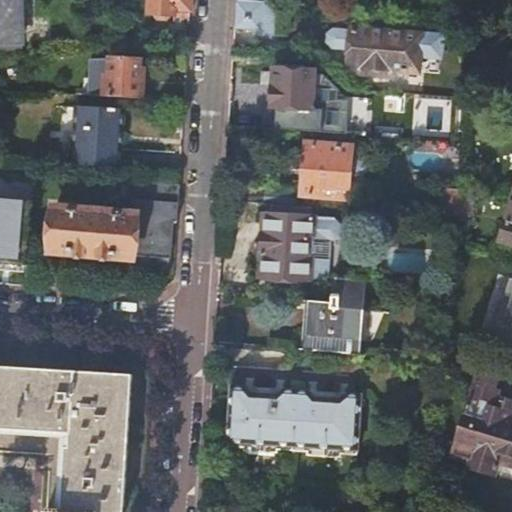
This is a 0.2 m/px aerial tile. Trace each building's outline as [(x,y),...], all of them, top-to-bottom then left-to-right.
[(0,0),(0,57),(20,57),(20,43),(18,0),(0,0)] [(170,17),(190,17),(191,0),(151,0),(151,16),(156,16),(160,20),(167,21),(170,17)] [(237,1),(235,31),(255,32),(261,32),(260,41),(278,43),(281,6),(237,1)] [(351,52),(349,67),(351,67),(350,74),(379,77),(380,69),(419,73),(421,56),(435,57),(442,52),(445,36),(423,35),(423,36),(353,29),(353,30),(334,28),(327,34),(326,42),(332,50),(351,52)] [(80,95),(104,97),(143,99),(145,71),(141,70),(142,62),(111,60),(82,58),(81,77),(80,95)] [(275,69),(272,108),(313,111),(315,72),(275,69)] [(77,107),(73,163),(120,167),(124,111),(77,107)] [(307,143),(302,196),(349,200),(351,181),(353,147),(307,143)] [(353,147),(351,181),(359,181),(369,171),(370,159),(362,148),(353,147)] [(180,183),(133,180),(131,215),(56,208),(53,251),(134,258),(135,255),(171,258),(173,221),(177,221),(180,183)] [(438,190),(437,218),(457,220),(458,220),(460,192),(455,191),(438,190)] [(473,193),(460,192),(458,220),(471,221),(473,193)] [(511,207),(501,242),(511,245),(511,207)] [(311,281),(311,280),(313,261),(313,260),(331,261),(333,242),(337,242),(341,238),(342,225),(336,220),(268,215),(265,219),(264,232),(269,236),(268,254),(263,254),(261,278),(311,281)] [(433,218),(413,216),(412,226),(433,228),(433,218)] [(313,261),(311,280),(330,281),(331,261),(313,260),(313,261)] [(441,274),(440,286),(452,287),(453,275),(441,274)] [(311,301),(306,351),(358,356),(359,341),(370,342),(381,314),(362,312),(365,281),(334,278),(332,303),(311,301)] [(124,511),(132,398),(108,374),(0,367),(0,429),(71,434),(70,448),(64,448),(64,453),(65,453),(62,509),(49,509),(49,511),(124,511)] [(480,367),(453,457),(472,463),(470,468),(511,480),(511,418),(510,417),(511,409),(511,402),(498,398),(500,392),(495,390),(500,373),(480,367)] [(257,396),(258,389),(232,387),(228,447),(244,448),(244,452),(278,454),(278,450),(308,451),(308,455),(341,457),(342,453),(357,454),(361,395),(327,393),(327,400),(317,399),(317,392),(269,389),(268,397),(257,396)]
